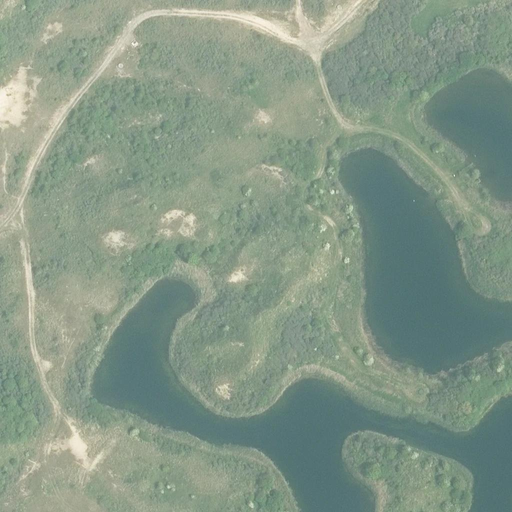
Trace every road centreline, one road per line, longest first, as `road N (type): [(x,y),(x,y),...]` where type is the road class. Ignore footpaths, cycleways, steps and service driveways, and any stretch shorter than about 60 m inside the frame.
road 1 (track): [(308,41),(226,15),(142,18),(67,110),(16,210)]
road 2 (track): [(50,477),(56,409),(32,342),(16,210)]
road 3 (track): [(479,224),(403,140),(339,125),(308,41)]
road 4 (track): [(339,125),(304,203),(330,219),(343,251),(325,313),(338,345)]
